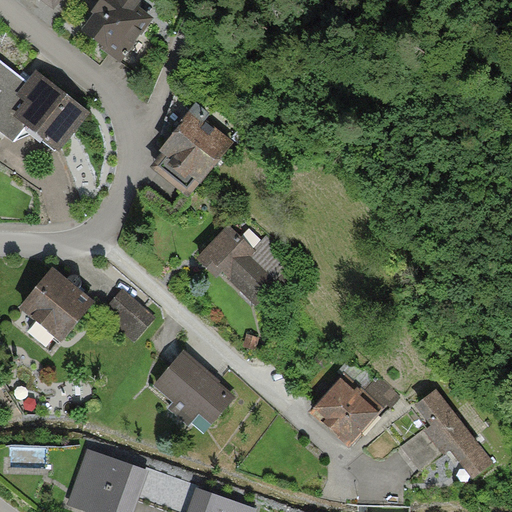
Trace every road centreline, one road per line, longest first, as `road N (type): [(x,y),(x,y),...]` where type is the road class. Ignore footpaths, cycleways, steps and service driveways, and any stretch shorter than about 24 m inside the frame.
road 1 (residential): [(94,234),(344,457)]
road 2 (residential): [(0,3),(104,87),(134,133),(132,179),(115,215),(94,234)]
